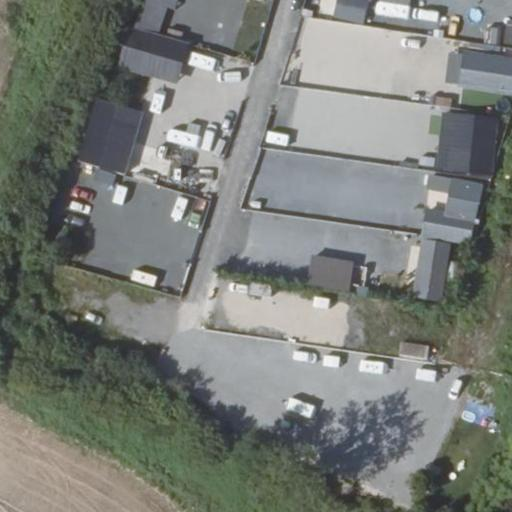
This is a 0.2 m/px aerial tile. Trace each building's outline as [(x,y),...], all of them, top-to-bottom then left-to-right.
[(139,0),(119,68),(175,84),(188,42),(164,35),(174,0),(139,0)] [(335,0),(331,16),(361,24),(367,0),(335,0)] [(502,44),(511,45),(511,19),(504,19),(502,44)] [(511,55),(449,47),(444,84),(511,93),(511,55)] [(126,172),(139,108),(90,99),(77,163),(126,172)] [(427,131),(447,137),(453,118),(433,112),(427,131)] [(492,179),(495,116),(452,113),(448,177),(492,179)] [(329,147),(329,135),(301,136),(302,147),(329,147)] [(472,240),(480,177),(255,148),(247,211),(472,240)] [(135,182),(131,202),(158,207),(162,188),(135,182)] [(364,235),(361,248),(392,255),(395,242),(364,235)] [(418,240),(412,297),(443,300),(449,243),(418,240)] [(273,247),(271,276),(301,278),(303,249),(273,247)] [(350,290),(353,260),(310,255),(306,285),(350,290)] [(400,348),(397,363),(426,368),(429,353),(400,348)]
